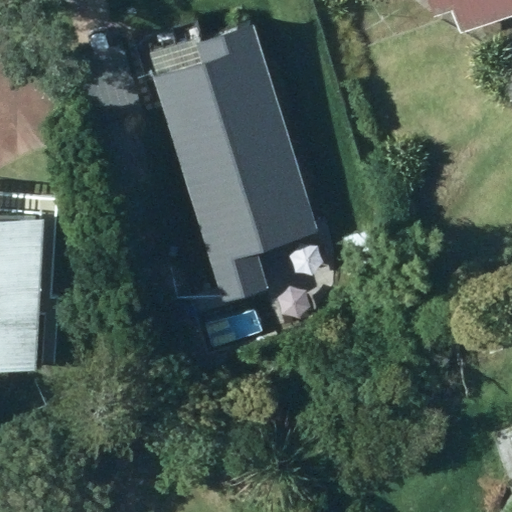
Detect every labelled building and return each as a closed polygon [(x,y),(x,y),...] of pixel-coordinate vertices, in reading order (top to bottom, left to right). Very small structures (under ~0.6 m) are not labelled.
[(511,0),(427,0),(434,20),(454,15),(461,36),(511,19),(511,0)] [(152,82),(223,304),(260,292),(272,328),(335,308),(312,236),(320,234),(255,31),(199,48),(205,65),(152,82)] [(145,118),(124,48),(77,62),(98,132),(145,118)] [(0,371),(37,373),(44,228),(0,225),(0,371)] [(511,388),(511,356),(477,366),(484,396),(511,388)]
